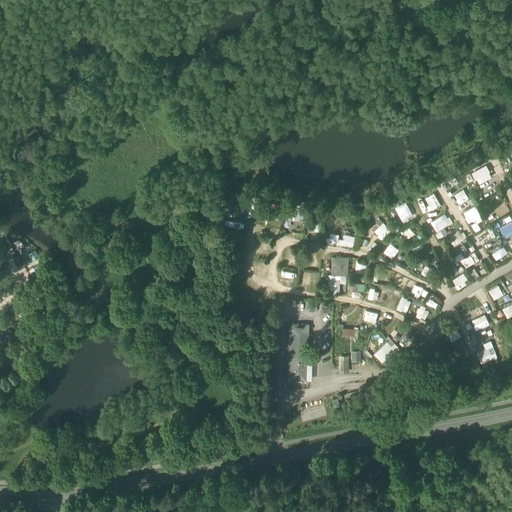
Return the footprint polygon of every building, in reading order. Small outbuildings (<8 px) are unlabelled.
[(493,161),(487,164),(493,173),(498,171),(493,161)] [(486,163),(472,171),(478,182),(492,174),(486,163)] [(464,187),(453,192),(458,202),(468,196),(464,187)] [(406,200),(395,205),(402,219),(413,214),(406,200)] [(468,221),(475,217),(477,221),(484,217),(475,203),(462,212),(468,221)] [(304,207),(290,205),(288,217),(302,219),(304,207)] [(446,211),(430,219),(434,230),(451,222),(446,211)] [(275,225),(277,214),(266,213),(264,223),(275,225)] [(511,219),(499,226),(505,237),(511,233),(511,219)] [(373,230),(381,239),(391,229),(383,221),(373,230)] [(409,224),(400,230),(405,238),(414,232),(409,224)] [(445,226),(436,230),(438,236),(448,232),(445,226)] [(459,227),(447,236),(454,245),(466,236),(459,227)] [(356,235),(344,233),(344,236),(329,233),(328,241),(354,246),(356,235)] [(490,249),(496,258),(507,251),(502,242),(490,249)] [(382,254),(391,257),(394,248),(386,245),(382,254)] [(465,266),(479,259),(475,251),(461,259),(465,266)] [(282,263),(296,264),(297,253),(283,252),(282,263)] [(331,274),(347,275),(347,257),(344,257),(344,260),(335,260),(335,257),(332,257),(331,274)] [(464,272),(452,278),(456,285),(468,279),(464,272)] [(414,283),(410,291),(418,295),(422,287),(414,283)] [(488,289),(493,299),(504,294),(499,284),(488,289)] [(393,303),(397,295),(391,292),(388,301),(393,303)] [(406,311),(411,299),(401,295),(396,307),(406,311)] [(462,312),(469,310),(467,303),(460,305),(462,312)] [(511,303),(502,308),(506,317),(511,314),(511,303)] [(416,315),(426,319),(429,308),(420,305),(416,315)] [(481,306),(461,314),(469,332),(489,323),(481,306)] [(376,322),(378,312),(366,309),(363,318),(376,322)] [(397,343),(409,334),(399,322),(387,331),(397,343)] [(288,380),(304,380),(304,377),(307,377),(307,357),(305,357),(306,355),(307,355),(308,330),(305,330),(305,324),(289,324),(288,380)] [(387,341),(374,353),(382,362),(396,350),(387,341)] [(481,360),(490,357),(488,349),(479,352),(481,360)] [(351,360),(360,360),(360,350),(351,350),(351,360)] [(349,372),(349,355),(340,355),(340,372),(349,372)] [(302,422),(326,415),(324,406),(300,413),(302,422)]
